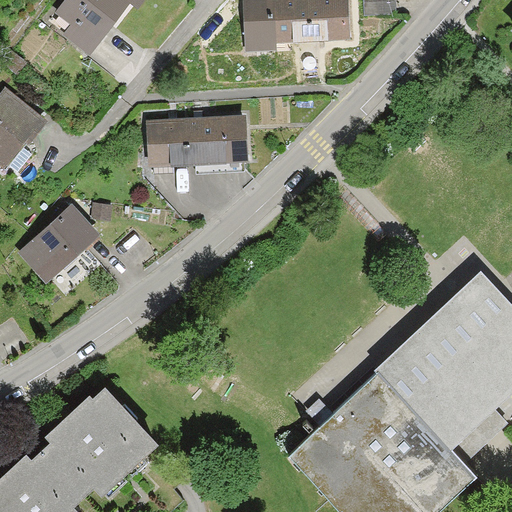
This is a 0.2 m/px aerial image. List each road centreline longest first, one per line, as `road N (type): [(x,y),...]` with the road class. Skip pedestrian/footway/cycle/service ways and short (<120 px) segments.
road 1 (residential): [(450,0),(371,91),(94,346),(0,396)]
road 2 (residential): [(214,0),(92,145),(73,151),(46,139)]
